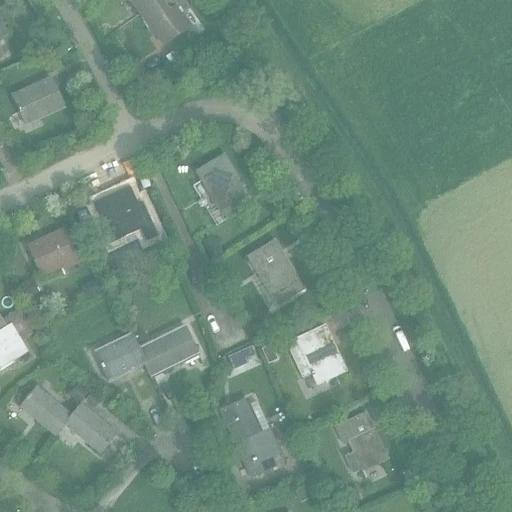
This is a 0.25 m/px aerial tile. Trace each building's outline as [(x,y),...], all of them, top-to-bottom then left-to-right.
[(139,0),(146,9),(159,0),(139,0)] [(182,0),(159,0),(146,9),(155,22),(151,25),(164,44),(188,27),(180,15),(189,9),(182,0)] [(0,39),(9,35),(0,16),(0,39)] [(26,125),(64,108),(50,78),(13,95),(26,125)] [(222,215),(250,198),(224,155),(196,172),(222,215)] [(135,205),(127,189),(108,198),(107,196),(91,204),(107,239),(108,238),(110,242),(114,240),(114,241),(126,236),(124,234),(138,228),(143,237),(144,237),(145,240),(150,238),(151,239),(157,236),(141,202),(135,205)] [(63,262),(76,256),(64,230),(28,246),(41,276),(64,266),(63,262)] [(271,295),(298,279),(274,240),(247,257),(271,295)] [(0,367),(17,357),(17,358),(27,352),(21,340),(31,334),(19,310),(2,321),(0,321),(0,367)] [(302,376),(310,372),(316,384),(346,370),(324,324),(294,338),(296,341),(287,345),(302,376)] [(137,348),(151,377),(198,354),(184,325),(138,347),(131,333),(137,348)] [(137,348),(131,333),(94,352),(108,381),(143,363),(150,377),(151,377),(137,348)] [(57,438),(65,427),(73,417),(71,416),(36,388),(20,408),(57,438)] [(235,444),(269,428),(261,432),(246,399),(220,411),(235,444)] [(65,427),(99,454),(116,433),(81,405),(71,416),(73,417),(65,427)] [(352,471),(360,468),(362,470),(387,459),(373,428),(366,431),(359,415),(335,426),(343,443),(348,441),(353,452),(345,456),(352,471)] [(276,465),(272,456),(280,453),(269,428),(235,444),(250,477),(276,465)]
